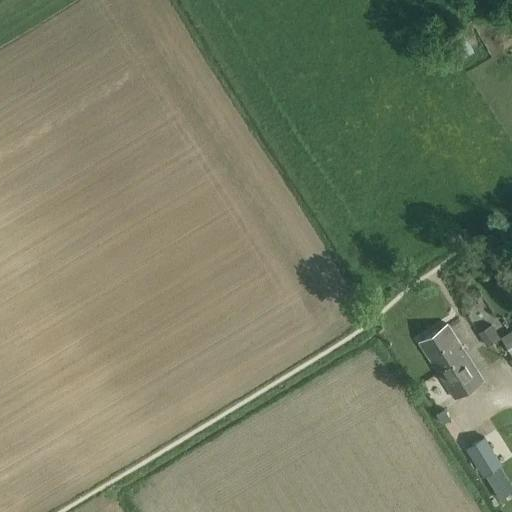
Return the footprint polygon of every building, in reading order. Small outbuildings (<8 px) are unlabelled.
[(438,371),(467,353),(448,324),(419,342),(438,371)] [(489,345),(500,338),(491,324),(480,332),(489,345)] [(511,330),(502,337),(511,353),(511,330)] [(484,380),(467,353),(438,371),(455,398),(484,380)] [(437,413),(443,423),(451,419),(445,409),(437,413)] [(485,476),(502,465),(484,437),(467,448),(485,476)]
